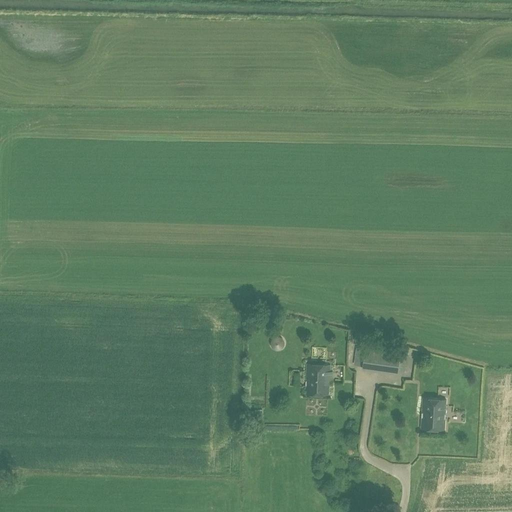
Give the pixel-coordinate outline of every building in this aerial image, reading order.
[(274,343),(278,351),(289,346),(285,338),(274,343)] [(381,366),(383,350),(374,349),(372,365),(381,366)] [(391,352),(383,350),(381,366),(389,367),(391,352)] [(332,379),(333,371),(330,371),(330,364),(307,363),(306,393),(329,394),(330,378),(332,379)] [(270,405),(270,391),(256,391),(256,404),(270,405)] [(421,428),(445,429),(446,399),(423,398),(421,428)] [(465,413),(458,413),(458,423),(466,422),(465,413)]
